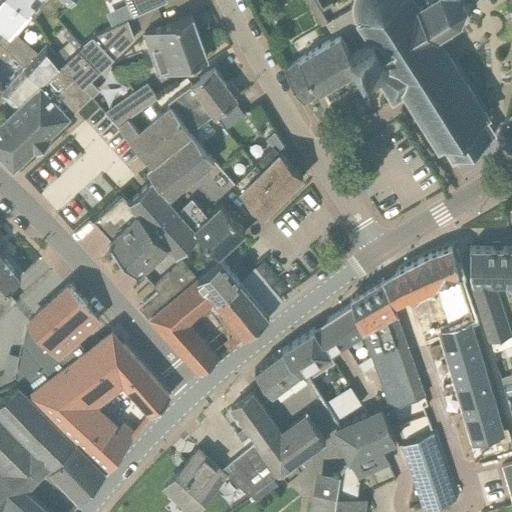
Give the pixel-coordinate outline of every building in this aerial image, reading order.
[(13,0),(0,0),(0,24),(6,30),(8,27),(11,30),(26,11),(27,11),(13,0)] [(13,0),(27,11),(35,0),(13,0)] [(353,0),(353,1),(353,3),(351,3),(351,8),(352,8),(327,23),(335,37),(284,67),(304,99),(358,67),(364,78),(373,73),(374,74),(393,102),(404,95),(419,118),(417,120),(420,123),(422,122),(437,145),(438,147),(442,145),(445,151),(454,164),(461,159),(459,155),(469,150),(468,150),(495,133),(486,118),(492,114),(490,111),(489,111),(473,89),(475,87),(472,84),(471,85),(456,62),(458,61),(455,57),(454,58),(439,35),(448,29),(451,34),(453,33),(450,28),(458,23),(463,26),(465,24),(461,20),(466,8),(472,8),(471,4),(466,5),(462,0),(426,0),(419,5),(415,0),(353,0)] [(161,73),(207,57),(192,15),(146,32),(161,73)] [(128,19),(117,24),(105,30),(104,30),(121,49),(134,37),(128,19)] [(0,44),(11,54),(24,67),(37,52),(16,34),(11,30),(8,27),(6,30),(0,36),(0,44)] [(76,50),(62,63),(63,64),(82,86),(89,80),(113,57),(112,57),(121,49),(104,30),(93,35),(82,45),(76,50)] [(76,50),(82,45),(68,30),(63,35),(69,42),(76,50)] [(76,50),(69,42),(55,54),(62,63),(76,50)] [(42,83),(63,64),(62,63),(55,54),(46,43),(37,52),(24,67),(42,83)] [(0,55),(6,61),(11,54),(0,44),(0,55)] [(63,64),(42,83),(15,107),(0,120),(0,153),(13,168),(36,148),(36,149),(49,137),(48,135),(70,115),(91,96),(82,86),(63,64)] [(15,107),(42,83),(24,67),(4,90),(1,87),(0,86),(0,102),(5,98),(15,107)] [(192,132),(236,97),(236,96),(240,93),(234,85),(230,88),(214,67),(167,104),(170,107),(160,116),(139,132),(127,118),(118,125),(153,165),(193,133),(192,132)] [(98,90),(89,80),(82,86),(91,96),(91,95),(92,95),(98,90)] [(144,105),(133,90),(116,102),(127,117),(144,105)] [(147,170),(170,196),(215,161),(193,133),(153,165),(147,170)] [(273,146),(254,165),(284,195),(303,177),(273,146)] [(284,195),(254,165),(235,184),(265,214),(284,195)] [(178,210),(168,199),(151,180),(129,201),(122,193),(93,219),(110,237),(109,239),(137,270),(166,244),(176,255),(200,234),(179,210),(178,210)] [(200,234),(219,254),(245,230),(221,204),(208,216),(192,198),(179,210),(200,234)] [(409,303),(413,315),(439,303),(446,326),(444,327),(479,442),(503,434),(468,318),(473,316),(461,280),(452,245),(428,253),(396,271),(384,278),(394,310),(409,303)] [(494,351),(511,345),(511,336),(507,320),(511,319),(511,247),(472,247),(472,246),(470,246),(470,270),(474,284),(490,339),(494,351)] [(0,308),(0,294),(20,277),(0,253),(0,313),(2,312),(0,308)] [(221,257),(220,258),(198,276),(216,297),(240,279),(239,278),(222,259),(222,258),(221,257)] [(198,277),(192,270),(184,260),(153,285),(159,290),(140,306),(149,317),(198,277)] [(269,313),(268,312),(240,279),(216,297),(198,276),(198,277),(149,317),(199,372),(269,313)] [(374,365),(389,409),(425,398),(399,323),(395,312),(394,310),(384,278),(363,290),(351,298),(353,302),(364,330),(363,331),(368,347),(371,355),(374,365)] [(77,337),(99,317),(70,284),(28,321),(58,354),(77,337)] [(333,362),(327,352),(363,331),(364,330),(352,303),(282,348),(300,371),(302,370),(308,378),(333,362)] [(17,378),(17,379),(107,468),(135,432),(123,422),(117,428),(113,425),(116,421),(95,403),(125,381),(152,411),(153,411),(169,396),(124,344),(122,346),(112,333),(113,333),(111,331),(110,332),(111,333),(87,351),(77,337),(58,354),(28,321),(28,324),(24,344),(29,346),(27,355),(23,354),(17,378)] [(272,392),(300,371),(282,348),(255,369),(272,392)] [(363,372),(374,365),(371,355),(358,363),(363,372)] [(337,417),(363,402),(352,384),(327,399),(337,417)] [(260,448),(261,447),(281,431),(252,391),(231,406),(256,441),(260,448)] [(0,416),(25,441),(0,466),(0,468),(23,491),(50,463),(52,466),(51,467),(82,497),(99,476),(105,469),(53,420),(23,392),(0,415),(0,416)] [(368,415),(338,428),(352,459),(352,461),(353,460),(359,472),(388,459),(382,447),(397,440),(398,440),(384,408),(383,408),(368,415)] [(305,413),(281,431),(261,447),(281,472),(325,438),(305,413)] [(433,432),(402,445),(423,511),(454,500),(433,432)] [(242,452),(248,459),(267,482),(273,478),(281,472),(261,447),(260,448),(256,441),(242,452)] [(225,471),(222,468),(198,449),(165,485),(192,508),(224,472),(225,471)] [(267,482),(248,459),(227,475),(249,495),(250,495),(267,482)] [(336,511),(365,511),(367,499),(359,498),(361,477),(358,477),(359,472),(353,460),(352,461),(352,459),(341,473),(338,496),(336,511)] [(511,462),(502,466),(511,502),(511,462)] [(53,511),(29,491),(22,498),(0,475),(0,511),(53,511)] [(273,478),(267,482),(250,495),(255,502),(279,485),(273,478)] [(315,493),(312,511),(336,511),(338,496),(315,493)]
